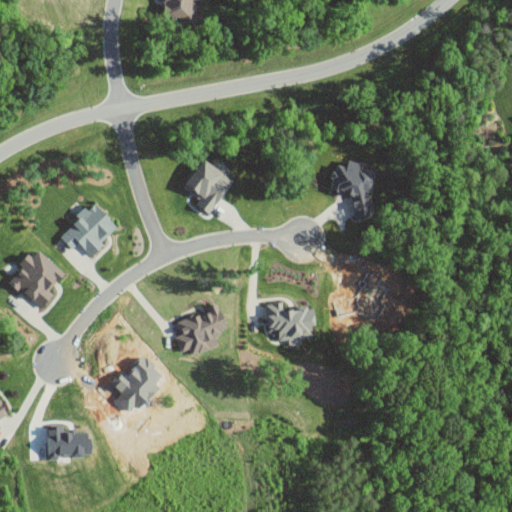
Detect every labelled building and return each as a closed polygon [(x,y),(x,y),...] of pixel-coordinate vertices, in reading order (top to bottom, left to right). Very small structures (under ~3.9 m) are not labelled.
[(163,0),(163,16),(193,17),(193,0),(163,0)] [(232,178),(200,159),(183,189),(199,198),(195,205),(211,214),(232,178)] [(351,212),(364,215),(376,169),(347,162),(346,166),(335,164),(329,189),(355,196),(351,212)] [(77,242),(89,255),(118,227),(94,202),(86,210),(85,208),(58,235),(71,248),(77,242)] [(48,290),(64,272),(38,249),(31,257),(28,255),(7,279),(41,309),(54,295),(48,290)] [(218,346),(215,334),(227,330),(218,302),(205,306),(206,311),(176,320),(181,334),(176,335),(181,351),(189,349),(191,355),(218,346)] [(265,303),(268,332),(276,331),(277,341),(287,340),(287,346),(301,344),(301,337),(311,336),(310,326),(314,326),(313,306),(282,309),(281,302),(265,303)]
